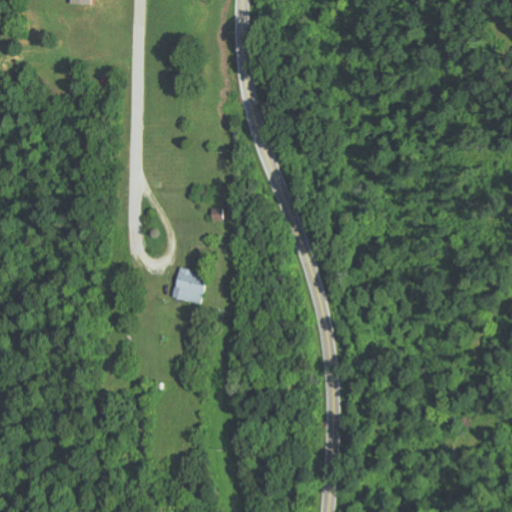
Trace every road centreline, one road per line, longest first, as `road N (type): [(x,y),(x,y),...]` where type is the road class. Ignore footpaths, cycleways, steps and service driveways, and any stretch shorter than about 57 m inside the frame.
road 1 (secondary): [(329,511),(332,358),(317,284),(255,106),(245,0)]
road 2 (residential): [(163,217),(140,185),(142,246),(157,268),(171,262),(175,249),(163,217)]
road 3 (residential): [(142,0),(140,185)]
